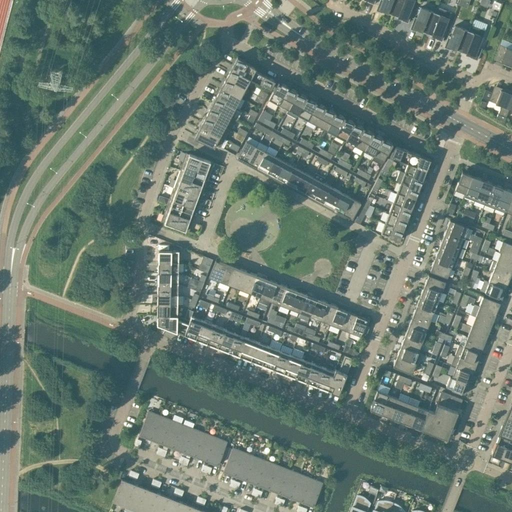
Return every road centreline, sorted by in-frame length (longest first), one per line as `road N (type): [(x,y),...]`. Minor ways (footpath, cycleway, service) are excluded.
road 1 (residential): [(407,252),(235,165),(227,172),(201,246),(382,321)]
road 2 (tertiary): [(10,287),(24,232),(45,193),(204,0)]
road 3 (tertiary): [(179,0),(42,168),(12,233),(10,287)]
road 4 (residential): [(124,328),(150,196),(174,132),(227,40)]
road 5 (residential): [(273,511),(117,449),(113,440),(150,339)]
road 6 (residential): [(444,155),(227,40)]
road 7 (tertiary): [(0,511),(10,287)]
road 8 (residential): [(150,339),(345,411)]
road 9 (tertiary): [(458,122),(290,28)]
road 10 (residential): [(474,80),(330,4)]
road 11 (residential): [(345,411),(466,460)]
road 12 (residential): [(466,460),(511,349)]
